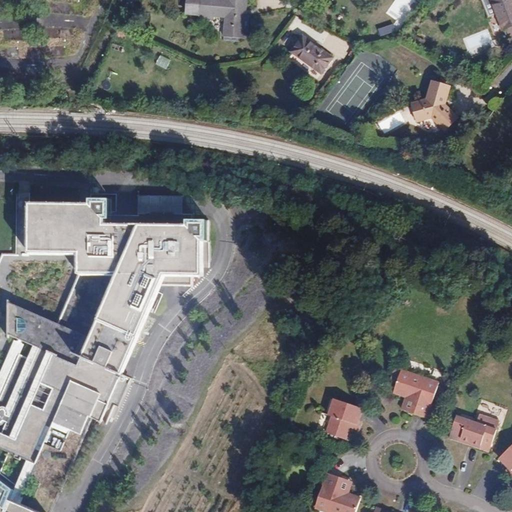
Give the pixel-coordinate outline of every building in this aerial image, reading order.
[(211,32),(234,34),(235,12),(232,12),(233,0),(175,0),(175,12),(189,13),(189,16),(200,16),(201,14),(212,15),(211,32)] [(511,0),(481,0),(488,17),(496,14),(502,31),(511,26),(511,0)] [(394,24),(379,28),(380,36),(396,32),(394,24)] [(303,34),(292,53),(324,71),(334,52),(303,34)] [(424,41),(412,35),(409,40),(421,47),(424,41)] [(467,128),(456,120),(458,118),(444,105),(450,87),(433,82),(427,100),(425,101),(432,106),(432,109),(421,128),(446,141),(454,125),(465,131),(467,128)] [(384,133),(403,124),(398,114),(379,122),(384,133)] [(96,205),(96,211),(104,218),(117,219),(118,205),(96,205)] [(0,511),(35,511),(30,509),(41,485),(43,486),(49,472),(67,480),(77,459),(95,417),(103,420),(110,404),(120,384),(123,376),(128,377),(170,282),(207,283),(208,249),(192,233),(193,226),(193,221),(117,219),(104,218),(96,211),(34,209),(33,258),(8,257),(0,275),(0,359),(18,368),(0,406),(0,449),(9,453),(0,474),(0,511)] [(192,233),(208,249),(214,249),(215,227),(193,226),(192,233)] [(428,418),(440,383),(402,370),(394,392),(407,397),(417,400),(413,413),(428,418)] [(417,400),(407,397),(403,409),(413,413),(417,400)] [(359,421),(363,409),(335,399),(329,416),(333,417),(327,434),(346,440),(350,428),(351,423),(357,425),(359,421)] [(501,407),(497,419),(503,421),(507,409),(501,407)] [(488,427),(457,416),(450,438),(461,442),(462,439),(481,446),(488,427)] [(358,431),(361,422),(359,421),(357,425),(351,423),(350,428),(358,431)] [(481,446),(462,439),(461,442),(480,449),(481,446)] [(511,446),(499,458),(508,468),(511,471),(511,470),(511,446)] [(30,509),(35,511),(53,511),(67,480),(49,472),(43,486),(41,485),(30,509)] [(327,474),(315,509),(325,511),(356,511),(361,500),(348,495),(338,491),(342,479),(327,474)] [(338,491),(348,495),(352,483),(342,479),(338,491)]
